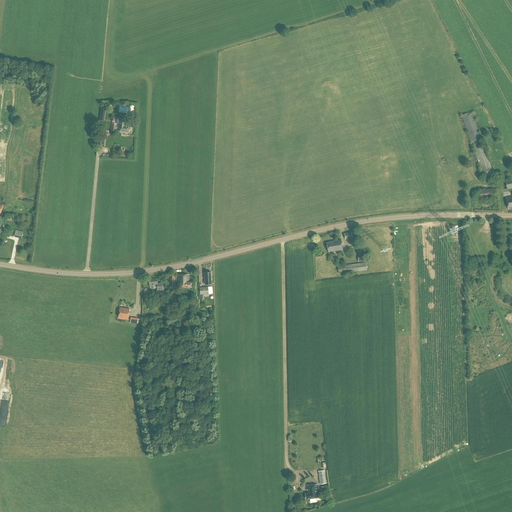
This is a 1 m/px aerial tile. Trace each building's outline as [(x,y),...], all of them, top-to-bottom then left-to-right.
[(483,177),(493,174),(472,112),(462,115),(483,177)] [(128,126),(128,119),(118,118),(117,124),(112,123),(111,130),(129,132),(129,126),(128,126)] [(480,199),(496,197),(495,188),(478,191),(480,199)] [(16,230),(14,237),(21,239),(23,232),(16,230)] [(335,251),(343,250),(341,240),(334,241),(334,242),(326,243),(328,252),(335,251)] [(339,274),(367,270),(366,262),(338,266),(339,274)] [(192,288),(192,282),(189,282),(189,275),(179,274),(178,284),(178,287),(192,288)] [(158,283),(157,279),(149,280),(150,289),(158,288),(158,290),(156,290),(157,296),(164,295),(163,283),(158,283)] [(199,300),(203,300),(202,296),(208,296),(208,287),(199,287),(200,295),(199,295),(199,300)] [(128,320),(130,309),(120,308),(118,318),(128,320)] [(306,500),(320,498),(318,484),(307,486),(308,494),(306,494),(306,500)]
